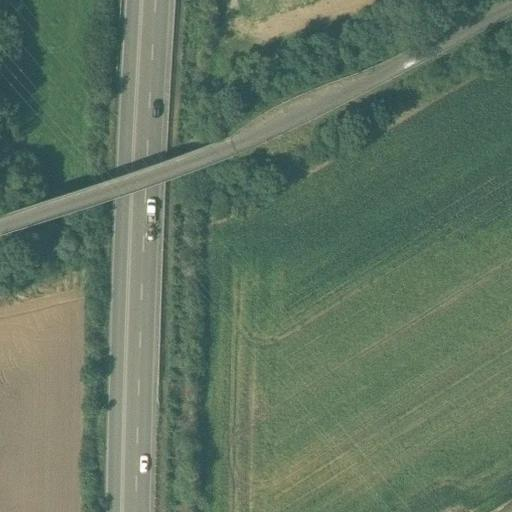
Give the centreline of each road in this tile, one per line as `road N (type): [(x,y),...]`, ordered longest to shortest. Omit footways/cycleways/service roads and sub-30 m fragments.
road 1 (unclassified): [(511,2),(232,144),(0,223)]
road 2 (trunk): [(145,0),(130,511)]
